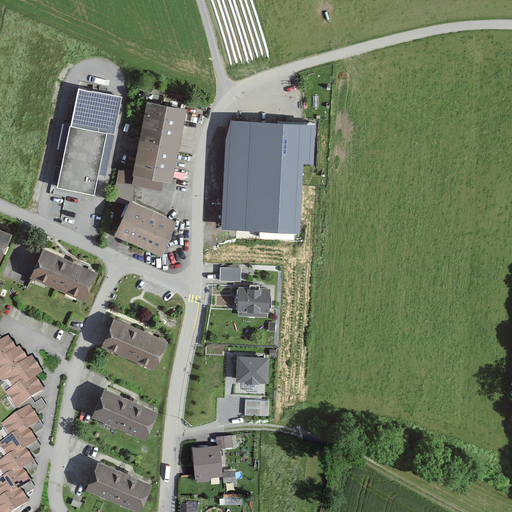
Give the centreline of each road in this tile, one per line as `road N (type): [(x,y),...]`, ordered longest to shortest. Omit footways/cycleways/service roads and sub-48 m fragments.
road 1 (residential): [(511,24),(409,34),(257,79),(228,96)]
road 2 (residential): [(119,258),(70,394),(55,480),(61,511)]
road 3 (track): [(460,511),(320,437),(263,426),(225,430)]
road 4 (residential): [(195,289),(166,511)]
road 5 (residential): [(228,96),(203,161),(195,289)]
road 6 (residential): [(0,204),(119,258)]
